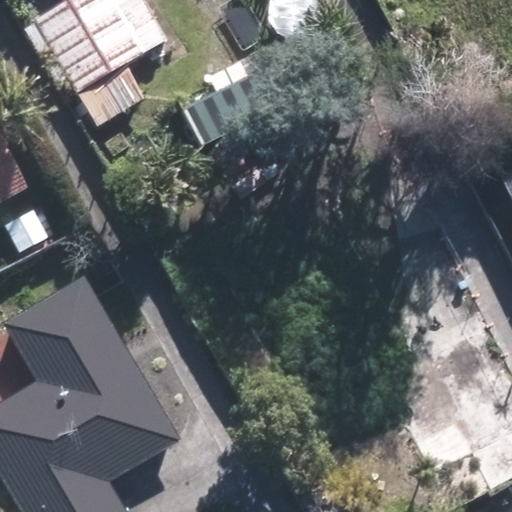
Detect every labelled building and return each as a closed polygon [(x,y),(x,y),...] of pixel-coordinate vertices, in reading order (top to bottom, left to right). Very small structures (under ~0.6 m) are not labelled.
[(71,96),(198,23),(184,0),(70,0),(29,23),(71,96)] [(281,63),(175,116),(192,150),(298,99),(281,63)] [(0,203),(19,193),(0,157),(0,203)] [(473,455),(495,497),(511,488),(511,355),(471,276),(404,310),(329,164),(201,230),(323,465),(402,423),(430,478),(473,455)] [(511,168),(494,178),(511,215),(511,168)] [(174,446),(78,280),(0,325),(0,333),(31,387),(0,405),(0,492),(11,511),(117,511),(103,487),(174,446)]
